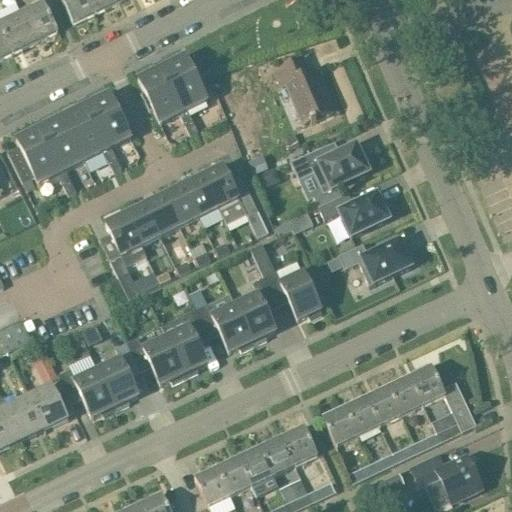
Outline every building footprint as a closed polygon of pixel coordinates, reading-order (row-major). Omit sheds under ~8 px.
[(96,17),(87,0),(59,0),(73,28),(96,17)] [(118,7),(114,0),(87,0),(96,17),(118,7)] [(35,47),(58,36),(43,6),(21,17),(35,47)] [(0,14),(0,23),(1,24),(20,15),(16,7),(0,14)] [(35,47),(21,17),(0,27),(0,30),(13,58),(35,47)] [(0,64),(13,58),(0,30),(0,64)] [(163,64),(158,66),(194,138),(198,137),(187,115),(207,105),(196,83),(208,77),(200,62),(188,68),(185,61),(166,70),(163,64)] [(303,129),(334,116),(316,74),(309,77),(303,62),(274,74),(281,91),(286,89),(303,129)] [(194,138),(158,66),(153,69),(156,75),(137,84),(144,98),(141,99),(149,117),(153,115),(160,129),(179,119),(190,140),(194,138)] [(87,102),(82,104),(118,176),(122,174),(111,153),(131,143),(124,129),(128,128),(119,110),(115,112),(109,98),(90,108),(87,102)] [(62,121),(84,166),(103,157),(114,178),(118,176),(82,104),(77,106),(80,113),(62,121)] [(41,124),(36,127),(72,199),(76,197),(65,176),(84,166),(62,121),(44,130),(41,124)] [(72,199),(36,127),(31,129),(34,135),(16,144),(38,189),(58,179),(68,201),(72,199)] [(300,163),(306,175),(311,172),(323,198),(368,177),(364,168),(368,166),(361,152),(358,154),(356,150),(338,158),(337,157),(333,155),(328,157),(325,151),(300,163)] [(203,181),(220,217),(240,207),(223,171),(203,181)] [(219,217),(220,217),(203,181),(183,190),(199,221),(217,212),(219,217)] [(31,184),(24,187),(28,196),(35,193),(31,184)] [(179,231),(199,221),(183,190),(164,200),(179,231)] [(347,198),(318,212),(324,224),(339,217),(350,241),(388,224),(387,221),(390,219),(384,207),(381,209),(376,198),(358,206),(357,204),(353,202),(350,203),(347,198)] [(160,240),(179,231),(164,200),(144,209),(160,240)] [(140,250),(160,240),(144,209),(125,219),(140,250)] [(247,221),(257,243),(268,237),(258,216),(247,221)] [(136,252),(140,250),(125,219),(105,229),(120,260),(125,258),(127,262),(138,256),(136,252)] [(290,235),(287,227),(276,232),(279,240),(290,235)] [(369,291),(411,271),(410,269),(413,267),(407,255),(404,256),(399,246),(368,261),(362,250),(338,261),(345,275),(358,268),(369,291)] [(226,248),(215,253),(218,261),(230,256),(226,248)] [(254,263),(266,257),(262,249),(250,255),(254,263)] [(206,257),(195,262),(199,270),(210,265),(206,257)] [(187,266),(176,271),(180,279),(191,274),(187,266)] [(167,275),(157,280),(161,288),(171,283),(167,275)] [(128,277),(118,282),(129,303),(139,298),(128,277)] [(321,314),(303,278),(281,288),(275,277),(264,282),(274,305),(285,300),(297,325),(308,320),(309,324),(321,318),(320,314),(321,314)] [(263,310),(274,305),(264,282),(252,288),(256,295),(233,306),(254,350),(267,344),(265,340),(275,335),(263,310)] [(241,356),(254,350),(233,306),(210,316),(207,309),(195,315),(206,338),(217,332),(229,358),(239,353),(241,356)] [(206,338),(195,315),(184,320),(187,327),(164,338),(185,383),(198,376),(196,373),(207,368),(195,343),(206,338)] [(9,329),(19,351),(32,345),(20,323),(9,329)] [(0,333),(0,340),(8,357),(19,351),(9,329),(0,333)] [(172,389),(185,383),(164,338),(141,349),(138,342),(126,348),(137,370),(148,365),(160,390),(170,385),(172,389)] [(126,375),(137,370),(126,348),(115,353),(118,360),(95,371),(116,415),(129,409),(128,405),(138,400),(126,375)] [(57,383),(46,362),(35,367),(46,389),(57,383)] [(103,421),(116,415),(95,371),(72,382),(69,375),(58,380),(69,403),(79,397),(91,423),(102,418),(103,421)] [(455,387),(442,393),(432,371),(409,382),(423,412),(444,402),(456,428),(461,438),(475,430),(455,387)] [(423,412),(409,382),(387,392),(401,422),(423,412)] [(44,435),(68,423),(51,388),(27,399),(44,435)] [(401,422),(387,392),(365,402),(379,432),(401,422)] [(44,435),(27,399),(3,410),(21,446),(44,435)] [(379,432),(365,402),(343,413),(357,442),(379,432)] [(0,455),(21,446),(3,410),(0,412),(0,455)] [(357,442),(343,413),(321,423),(335,453),(357,442)] [(461,438),(456,428),(435,437),(440,447),(461,438)] [(296,471),(318,460),(304,430),(282,441),(296,471)] [(435,437),(413,448),(418,458),(440,447),(435,437)] [(296,471),(282,441),(260,451),(274,481),(296,471)] [(391,458),(396,468),(418,458),(413,448),(391,458)] [(274,481),(260,451),(238,461),(252,491),(274,481)] [(391,458),(370,468),(374,478),(396,468),(391,458)] [(438,480),(451,508),(482,493),(466,460),(443,471),(437,459),(411,472),(419,489),(438,480)] [(252,491),(238,461),(216,472),(230,501),(252,491)] [(374,478),(370,468),(347,479),(352,489),(374,478)] [(207,511),(230,501),(216,472),(194,482),(207,511)] [(304,481),(308,494),(334,486),(330,472),(304,481)] [(404,489),(398,476),(371,489),(377,502),(404,489)] [(286,506),(308,497),(302,482),(280,491),(286,506)] [(308,497),(313,507),(334,497),(330,487),(308,497)] [(288,511),(302,511),(313,507),(308,497),(286,508),(288,511)] [(139,511),(166,511),(160,499),(138,509),(139,511)]
